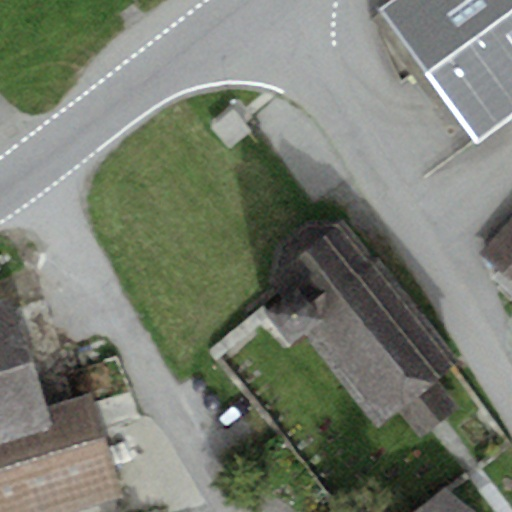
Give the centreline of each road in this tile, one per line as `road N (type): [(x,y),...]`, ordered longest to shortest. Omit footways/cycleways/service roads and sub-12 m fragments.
road 1 (residential): [(257,0),(477,309),(511,400)]
road 2 (residential): [(25,170),(228,511)]
road 3 (tertiary): [(255,0),(25,170)]
